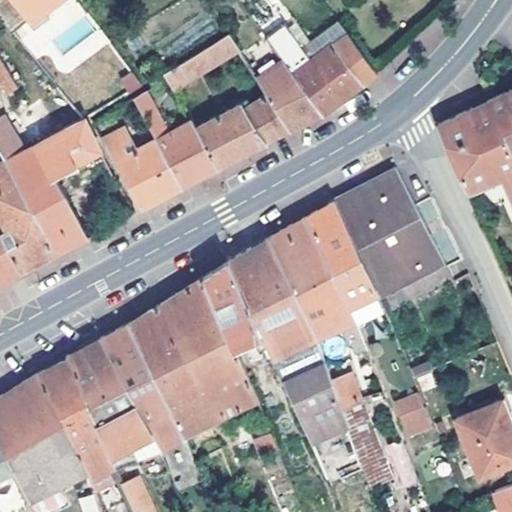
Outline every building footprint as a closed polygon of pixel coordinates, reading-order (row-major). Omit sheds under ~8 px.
[(0,0),(0,21),(1,23),(15,11),(18,14),(35,0),(0,0)] [(301,45),(309,38),(292,15),(283,22),(301,45)] [(336,19),(309,38),(301,45),(283,22),(266,35),(282,58),(321,113),(333,104),(365,81),(333,41),(346,31),(336,19)] [(164,73),(174,89),(241,51),(228,30),(164,73)] [(377,71),(346,31),(333,41),(365,81),(377,71)] [(0,57),(0,81),(8,94),(18,87),(0,57)] [(321,113),(282,58),(257,77),(266,92),(292,129),(306,121),(321,113)] [(133,95),(155,136),(169,128),(147,88),(133,95)] [(511,118),(511,128),(501,134),(511,158),(511,88),(501,94),(511,118)] [(247,152),(292,129),(266,92),(251,101),(248,97),(195,124),(219,167),(241,155),(247,152)] [(511,118),(501,94),(487,101),(501,134),(511,128),(511,118)] [(0,152),(3,158),(57,251),(73,243),(85,236),(55,177),(74,166),(54,132),(24,147),(3,110),(5,109),(0,101),(0,152)] [(511,194),(511,158),(501,134),(487,101),(437,124),(469,190),(498,178),(506,197),(511,194)] [(101,149),(83,116),(54,132),(74,166),(101,151),(100,150),(101,149)] [(219,167),(195,124),(191,117),(169,128),(155,136),(182,185),(190,181),(219,167)] [(116,131),(103,137),(140,208),(156,199),(182,185),(155,136),(127,150),(116,131)] [(0,160),(0,218),(3,226),(0,228),(0,232),(20,271),(50,255),(57,251),(3,158),(0,160)] [(344,194),(330,202),(377,296),(441,262),(394,169),(344,194)] [(377,296),(330,202),(308,214),(302,218),(352,318),(381,304),(377,296)] [(352,318),(302,218),(289,225),(267,238),(313,337),(352,318)] [(0,281),(20,271),(0,232),(0,281)] [(234,256),(225,262),(257,330),(270,358),(306,341),(313,337),(267,238),(234,256)] [(257,330),(225,262),(205,275),(200,278),(229,342),(257,330)] [(221,414),(255,398),(229,342),(200,278),(179,291),(167,298),(221,414)] [(221,414),(167,298),(158,304),(127,323),(180,434),(221,414)] [(390,325),(384,312),(375,317),(381,330),(390,325)] [(184,442),(180,434),(127,323),(121,326),(99,338),(160,450),(184,442)] [(306,341),(316,365),(322,362),(313,337),(306,341)] [(160,450),(99,338),(83,347),(67,355),(67,357),(88,408),(112,465),(160,450)] [(60,421),(88,408),(67,357),(63,359),(37,374),(60,421)] [(426,361),(408,369),(412,376),(429,369),(426,361)] [(280,381),(308,442),(345,426),(330,382),(322,362),(316,365),(280,381)] [(86,470),(60,421),(37,374),(20,384),(0,396),(0,446),(29,504),(32,511),(42,511),(61,503),(62,493),(58,484),(86,470)] [(345,426),(367,488),(385,480),(348,377),(330,382),(345,426)] [(405,429),(409,428),(407,422),(424,415),(415,394),(393,404),(401,424),(403,424),(405,429)] [(477,476),(511,461),(511,431),(498,399),(453,419),(477,476)] [(88,408),(60,421),(86,470),(89,475),(112,465),(88,408)] [(268,431),(262,416),(250,421),(256,435),(268,431)] [(428,511),(399,438),(388,443),(404,485),(388,492),(396,511),(428,511)] [(0,511),(12,511),(29,504),(0,446),(0,511)] [(148,511),(134,479),(121,486),(132,511),(148,511)] [(511,511),(511,483),(491,493),(499,511),(511,511)] [(100,511),(95,493),(78,498),(81,511),(100,511)]
